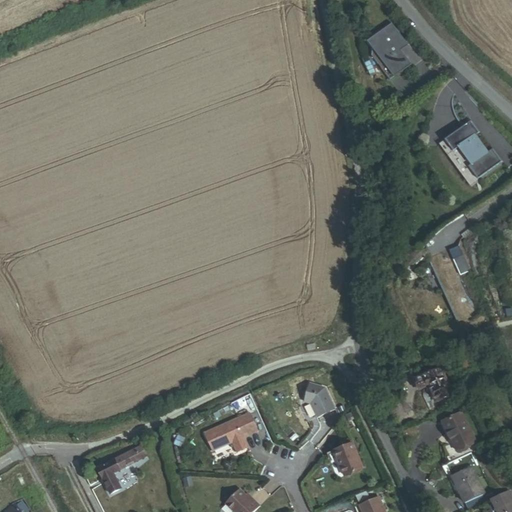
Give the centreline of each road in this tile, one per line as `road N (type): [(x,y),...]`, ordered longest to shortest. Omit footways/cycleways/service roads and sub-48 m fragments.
road 1 (residential): [(0,463),(32,448),(86,450),(283,361),(359,350)]
road 2 (unclassified): [(325,0),(345,121),(359,350)]
road 3 (residential): [(359,350),(364,392),(423,511)]
road 4 (unclassified): [(511,115),(401,0)]
